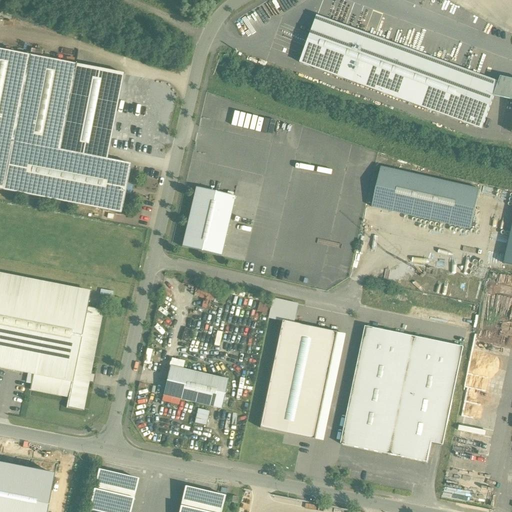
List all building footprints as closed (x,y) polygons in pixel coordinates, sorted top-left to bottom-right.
[(317,17),(300,63),(482,130),(494,96),(499,83),(317,17)] [(0,189),(3,190),(13,141),(29,55),(0,49),(0,189)] [(77,65),(29,55),(13,141),(59,151),(77,65)] [(77,65),(59,151),(106,160),(123,74),(77,65)] [(511,79),(501,77),(499,83),(494,96),(507,99),(511,100),(511,79)] [(129,169),(130,165),(106,160),(59,151),(13,141),(3,190),(121,214),(122,209),(123,209),(126,193),(126,192),(127,186),(126,186),(130,169),(129,169)] [(480,190),(381,167),(372,207),(471,229),(480,190)] [(196,187),(182,247),(221,256),(235,197),(196,187)] [(90,292),(0,274),(0,367),(34,374),(72,382),(87,308),(90,292)] [(87,308),(72,382),(34,374),(30,390),(31,390),(68,397),(66,408),(67,408),(67,407),(83,410),(88,382),(90,373),(102,311),(87,308)] [(339,333),(282,322),(260,428),(316,440),(339,333)] [(464,347),(366,327),(341,444),(427,462),(431,443),(443,445),(464,347)] [(227,381),(170,368),(163,395),(221,409),(227,381)] [(487,475),(501,395),(468,389),(454,469),(487,475)] [(210,412),(198,409),(194,423),(206,426),(210,412)] [(129,511),(138,479),(98,470),(89,510),(98,511),(129,511)] [(221,511),(225,496),(185,487),(179,511),(221,511)]
